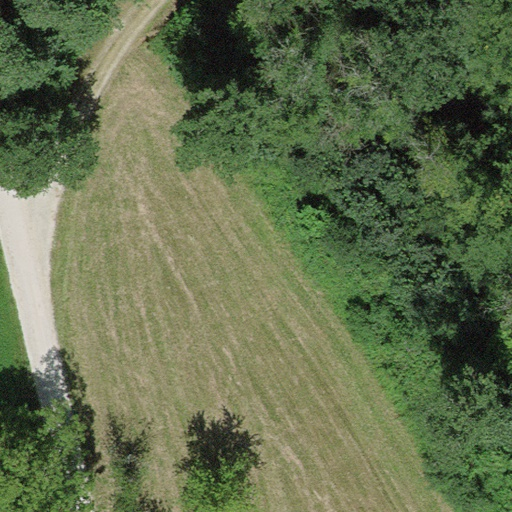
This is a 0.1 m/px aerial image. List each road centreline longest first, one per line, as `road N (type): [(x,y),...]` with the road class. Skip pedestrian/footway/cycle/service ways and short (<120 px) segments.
road 1 (track): [(74,511),(0,144)]
road 2 (track): [(0,116),(183,0)]
